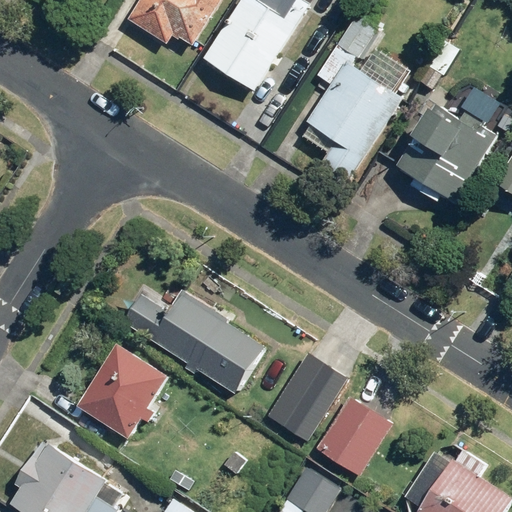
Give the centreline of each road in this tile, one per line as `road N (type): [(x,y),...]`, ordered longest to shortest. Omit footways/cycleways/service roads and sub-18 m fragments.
road 1 (residential): [(511,384),(118,133)]
road 2 (residential): [(118,133),(0,321)]
road 3 (residential): [(118,133),(0,58)]
